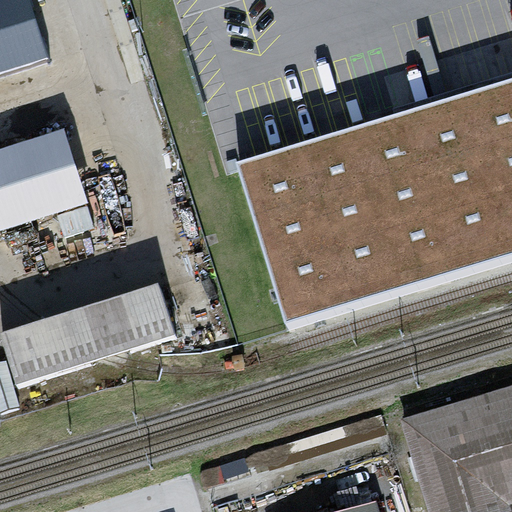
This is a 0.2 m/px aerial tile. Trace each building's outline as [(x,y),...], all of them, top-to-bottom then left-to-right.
[(0,0),(0,71),(45,57),(26,0),(0,0)] [(511,90),(243,172),(292,333),(511,265),(511,90)] [(0,158),(0,199),(12,236),(91,210),(68,137),(0,158)] [(45,327),(5,341),(21,391),(118,360),(189,337),(173,288),(45,327)] [(511,511),(511,394),(411,425),(437,511),(511,511)] [(356,511),(387,511),(385,503),(356,511)]
